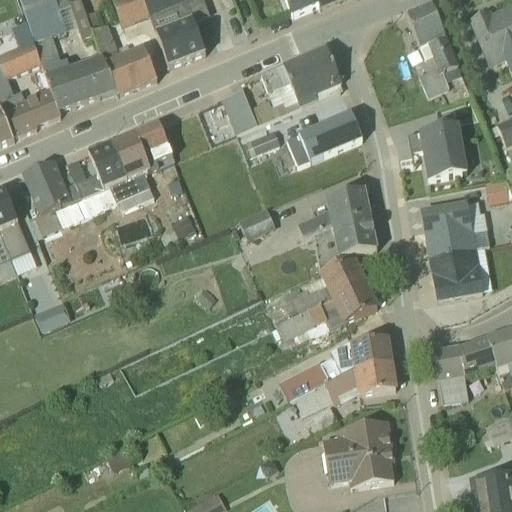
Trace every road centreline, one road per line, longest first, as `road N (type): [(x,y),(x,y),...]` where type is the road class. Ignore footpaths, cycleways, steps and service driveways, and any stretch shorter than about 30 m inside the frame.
road 1 (residential): [(335,25),(0,170)]
road 2 (residential): [(335,25),(376,144),(411,350)]
road 3 (residential): [(411,350),(435,511)]
road 4 (unknown): [(447,0),(493,129)]
